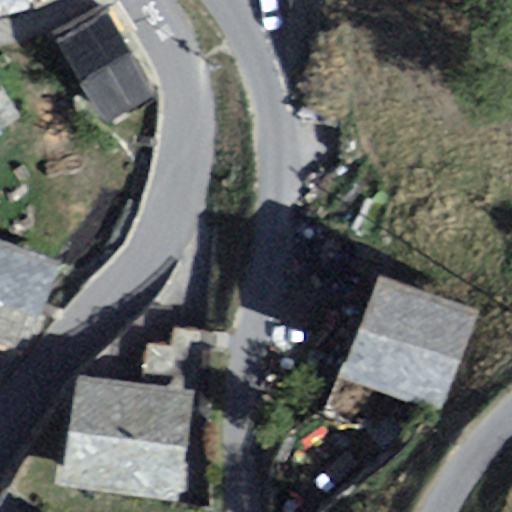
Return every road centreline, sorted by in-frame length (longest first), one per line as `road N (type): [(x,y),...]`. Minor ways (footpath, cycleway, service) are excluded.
road 1 (tertiary): [(150,0),(178,55),(192,141),(182,211),(0,451)]
road 2 (residential): [(242,0),(263,34),(279,150),(274,266),(253,419),(255,511)]
